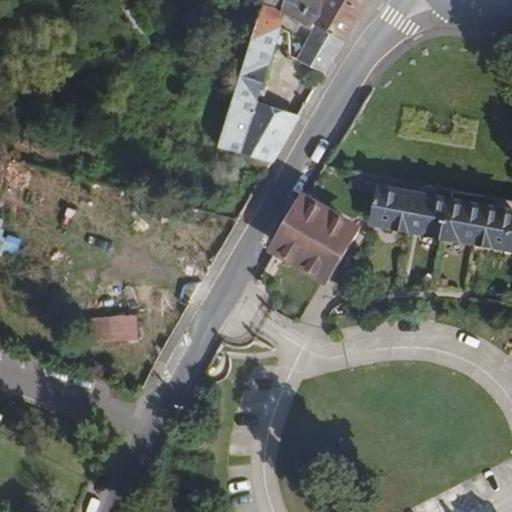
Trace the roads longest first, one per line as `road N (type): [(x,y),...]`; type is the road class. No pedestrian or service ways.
road 1 (residential): [(400,23),(337,97),(147,424)]
road 2 (residential): [(0,372),(147,424)]
